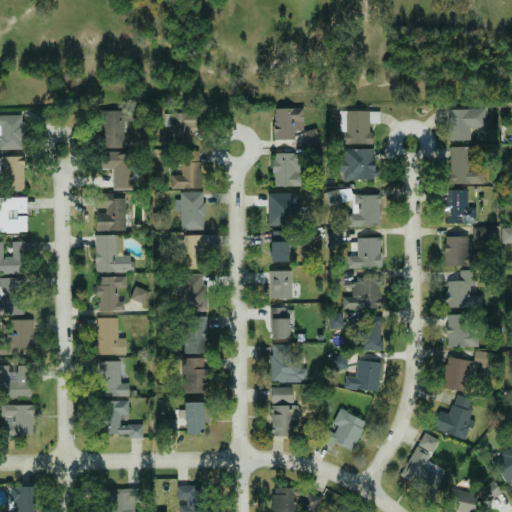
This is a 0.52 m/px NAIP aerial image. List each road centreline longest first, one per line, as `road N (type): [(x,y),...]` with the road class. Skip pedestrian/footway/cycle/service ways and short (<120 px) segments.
road 1 (residential): [(391,511),(333,473),(303,464),(0,462)]
road 2 (residential): [(237,511),(232,150)]
road 3 (residential): [(63,511),(58,152)]
road 4 (residential): [(362,489),(407,395),(410,146)]
